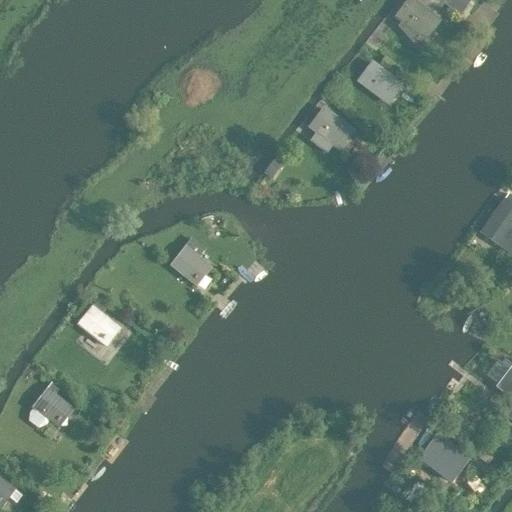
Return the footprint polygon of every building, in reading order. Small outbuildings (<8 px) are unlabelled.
[(405,0),(395,17),(401,21),(399,24),(414,40),(429,24),(433,26),(439,18),(432,13),(438,4),(431,0),(405,0)] [(431,0),(438,4),(442,7),(445,3),(459,14),(470,0),(431,0)] [(383,56),(378,62),(387,69),(392,63),(383,56)] [(372,61),(356,83),(388,105),(403,85),(372,61)] [(323,107),(307,128),(339,152),(353,131),(323,107)] [(274,158),(263,172),(267,174),(271,177),(281,163),(277,161),(274,158)] [(511,256),(511,254),(511,204),(503,198),(479,233),(511,256)] [(169,267),(196,287),(211,267),(199,257),(203,252),(189,242),(169,267)] [(485,271),(491,278),(499,269),(493,263),(485,271)] [(114,334),(119,327),(99,312),(101,310),(98,307),(96,309),(92,305),(78,324),(101,342),(110,331),(114,334)] [(497,360),(485,376),(499,386),(511,396),(511,410),(508,416),(511,418),(511,371),(510,371),(511,368),(511,364),(504,359),(501,363),(497,360)] [(45,425),(48,420),(53,424),(63,412),(68,416),(73,409),(53,393),(57,389),(50,383),(31,407),(32,407),(28,412),(27,421),(36,428),(45,425)] [(118,414),(111,423),(120,430),(126,421),(118,414)] [(465,466),(471,461),(462,452),(458,456),(445,441),(427,458),(441,472),(457,457),(465,466)] [(481,448),(474,457),(486,465),(492,457),(481,448)] [(475,476),(465,485),(473,494),(483,485),(475,476)] [(0,478),(0,508),(9,497),(16,502),(21,495),(0,478)] [(48,492),(42,499),(51,506),(56,499),(48,492)]
